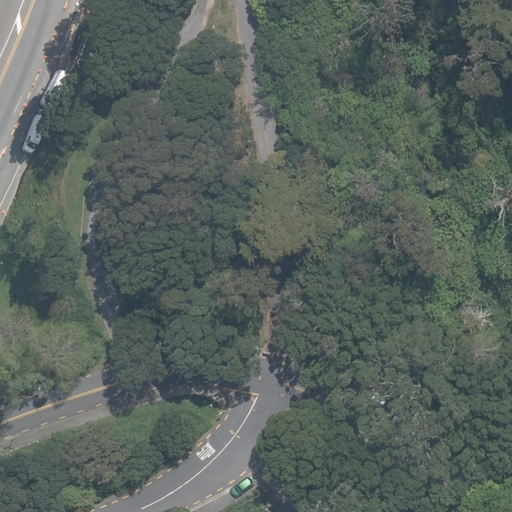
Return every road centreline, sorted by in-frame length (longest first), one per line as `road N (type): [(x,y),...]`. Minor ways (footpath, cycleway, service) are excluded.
road 1 (residential): [(0,425),(133,378),(197,371),(266,378)]
road 2 (residential): [(266,378),(511,492)]
road 3 (unclassified): [(266,378),(238,433),(210,463),(136,511)]
